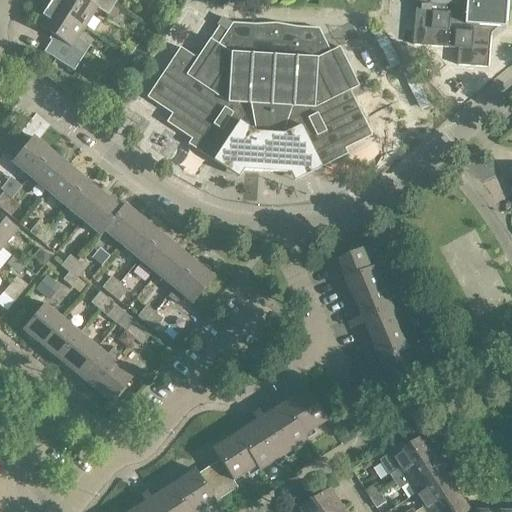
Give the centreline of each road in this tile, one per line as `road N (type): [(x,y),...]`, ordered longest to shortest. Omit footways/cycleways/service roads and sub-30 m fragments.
road 1 (residential): [(0,63),(188,218),(226,232),(279,233)]
road 2 (residential): [(279,233),(365,203),(511,83)]
road 3 (residential): [(193,387),(223,400),(272,395),(321,351),(279,233)]
road 4 (residential): [(38,511),(5,486),(64,406)]
